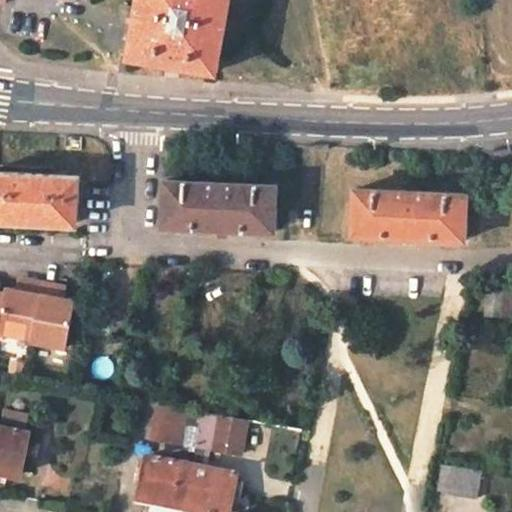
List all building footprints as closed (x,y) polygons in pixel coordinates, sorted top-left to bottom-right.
[(217,70),(228,0),(139,0),(130,54),(217,70)] [(79,177),(0,172),(0,217),(77,222),(79,177)] [(278,212),(278,210),(280,186),(169,180),(167,204),(167,205),(173,206),(172,224),(214,225),(226,226),(271,227),(273,211),(278,212)] [(355,190),(355,212),(354,215),(361,216),(361,233),(458,237),(459,220),(465,221),(465,217),(466,195),(355,190)] [(167,205),(167,204),(163,204),(162,224),(172,224),(173,206),(167,205)] [(273,211),(271,227),(281,228),(282,210),(278,210),(278,212),(273,211)] [(354,215),(355,212),(353,211),(352,233),(361,233),(361,216),(354,215)] [(468,217),(465,217),(465,221),(459,220),(458,237),(467,237),(468,217)] [(226,235),(226,226),(214,225),(214,234),(226,235)] [(247,274),(207,273),(206,321),(246,321),(247,274)] [(35,335),(45,279),(30,276),(28,288),(9,285),(8,289),(1,328),(35,335)] [(34,338),(68,345),(77,298),(59,295),(61,283),(45,279),(35,335),(34,338)] [(1,328),(8,289),(0,287),(0,333),(1,328)] [(502,316),(504,291),(488,290),(486,315),(502,316)] [(185,404),(158,399),(153,433),(179,438),(185,404)] [(247,417),(218,411),(213,446),(240,452),(247,417)] [(27,432),(0,425),(0,466),(21,471),(27,432)] [(172,511),(187,511),(189,504),(196,463),(150,455),(142,495),(156,498),(154,508),(172,511)] [(238,472),(196,463),(189,504),(187,511),(217,511),(218,509),(231,511),(238,472)] [(482,472),(448,466),(444,491),(478,496),(482,472)]
